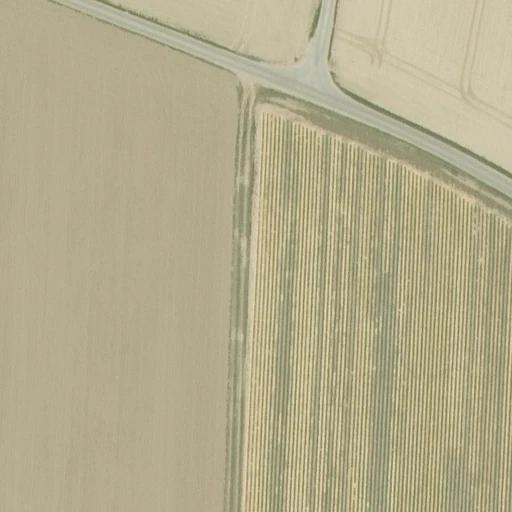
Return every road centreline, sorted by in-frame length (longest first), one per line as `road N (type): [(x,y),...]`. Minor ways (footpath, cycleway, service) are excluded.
road 1 (track): [(245,71),(230,511)]
road 2 (unclassified): [(61,0),(311,96)]
road 3 (unclassified): [(311,96),(511,192)]
